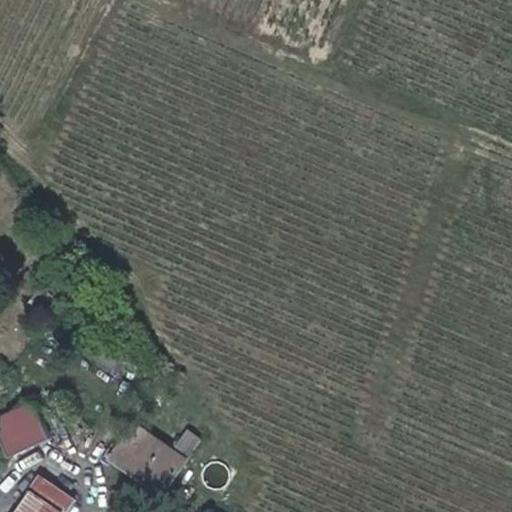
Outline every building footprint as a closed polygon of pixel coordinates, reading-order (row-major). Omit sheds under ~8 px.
[(124,350),(86,329),(78,345),(115,367),(124,350)] [(52,438),(33,404),(0,421),(0,439),(11,459),(52,438)] [(188,459),(138,428),(117,460),(167,493),(188,459)] [(68,511),(80,495),(44,470),(33,489),(37,491),(62,509),(67,511),(68,511)] [(60,511),(62,509),(37,491),(24,511),(60,511)]
